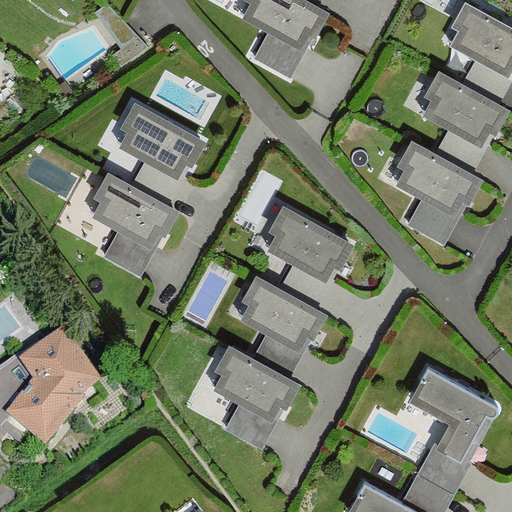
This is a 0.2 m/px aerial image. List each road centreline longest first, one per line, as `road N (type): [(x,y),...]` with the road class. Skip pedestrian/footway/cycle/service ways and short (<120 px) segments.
road 1 (residential): [(160,307),(266,109)]
road 2 (residential): [(300,460),(409,265)]
road 3 (residential): [(266,109),(409,265)]
road 4 (unknown): [(390,0),(306,153)]
road 5 (residential): [(165,0),(266,109)]
